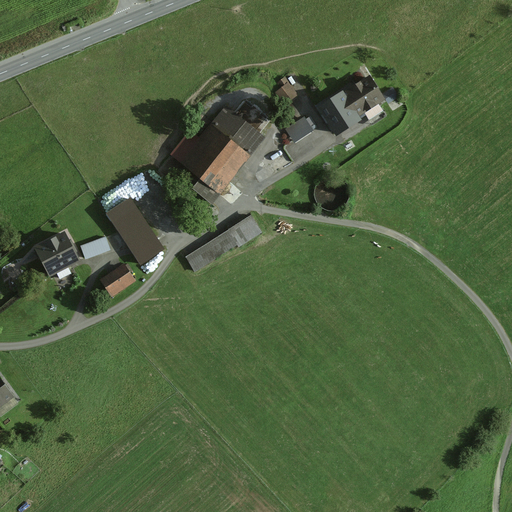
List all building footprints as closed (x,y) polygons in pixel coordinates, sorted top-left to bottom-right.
[(366,77),(316,108),(334,138),(361,121),(358,117),(382,102),(366,77)] [(278,87),(285,101),(300,93),(293,79),(278,87)] [(188,134),(169,157),(215,195),(263,138),(225,107),(197,141),(188,134)] [(305,114),(285,128),(295,142),(315,128),(305,114)] [(287,153),(293,163),(301,158),(295,148),(287,153)] [(139,264),(164,249),(131,195),(106,210),(139,264)] [(259,231),(249,216),(186,255),(196,270),(259,231)] [(49,279),(80,263),(64,233),(33,249),(49,279)] [(86,257),(111,248),(106,234),(81,243),(86,257)] [(114,295),(137,280),(125,262),(102,277),(114,295)] [(0,405),(15,395),(0,375),(0,405)]
